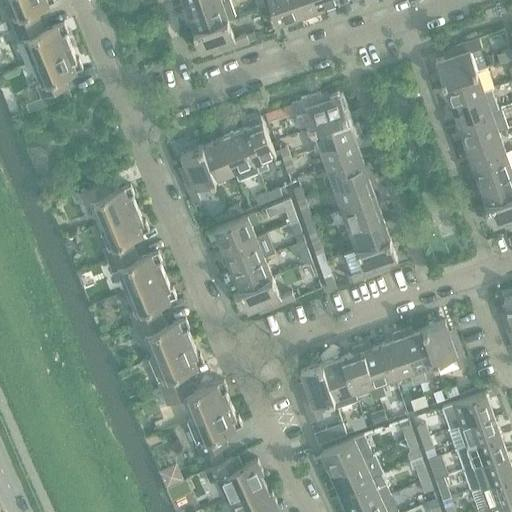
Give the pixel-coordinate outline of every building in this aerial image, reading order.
[(9,18),(14,29),(40,19),(35,8),(54,0),(8,0),(15,16),(9,18)] [(183,0),(186,9),(211,0),(183,0)] [(193,29),(227,17),(235,14),(230,0),(211,0),(186,9),(193,29)] [(298,15),(292,0),(268,0),(277,23),(298,15)] [(315,0),(292,0),(298,15),(318,8),(315,0)] [(315,0),(318,8),(339,1),(338,0),(315,0)] [(234,37),(227,17),(193,29),(201,51),(214,46),(217,53),(257,39),(254,30),(234,37)] [(24,38),(33,60),(71,45),(69,39),(71,38),(64,21),(44,29),(40,19),(14,29),(18,40),(24,38)] [(435,59),(443,81),(477,69),(470,49),(482,45),(479,36),(446,48),(449,55),(435,59)] [(76,58),(71,45),(33,60),(42,82),(36,84),(41,96),(67,86),(63,75),(83,67),(79,57),(76,58)] [(498,62),(511,56),(511,51),(510,47),(495,52),(498,62)] [(450,101),(484,89),(494,86),(487,65),(477,69),(443,81),(450,101)] [(450,101),(457,122),(491,110),(484,89),(450,101)] [(306,107),(313,126),(347,114),(339,93),(326,98),(323,91),(291,102),(294,111),(306,107)] [(464,142),(498,130),(507,127),(500,107),(491,110),(457,122),(464,142)] [(316,136),(320,146),(359,133),(354,121),(350,123),(347,114),(313,126),(304,129),(308,139),(316,136)] [(276,153),(271,141),(260,115),(248,120),(250,125),(241,128),(258,170),(268,166),(265,158),(276,153)] [(241,128),(221,137),(235,170),(238,178),(258,170),(241,128)] [(464,142),(471,162),(505,151),(498,130),(464,142)] [(320,146),(327,167),(361,155),(357,144),(362,143),(359,133),(320,146)] [(215,178),(235,170),(221,137),(201,145),(215,178)] [(196,186),(215,178),(201,145),(180,153),(186,167),(179,169),(192,201),(200,197),(196,186)] [(278,147),(282,160),(290,157),(286,145),(278,147)] [(471,162),(478,183),(511,171),(511,170),(505,151),(471,162)] [(327,167),(334,187),(373,174),(369,162),(364,163),(361,155),(327,167)] [(294,169),(290,157),(282,160),(286,172),(294,169)] [(511,171),(478,183),(485,203),(511,193),(511,171)] [(334,187),(342,208),(375,196),(372,187),(377,186),(373,174),(334,187)] [(91,201),(99,223),(138,207),(132,194),(135,193),(131,183),(111,191),(107,180),(80,191),(85,203),(91,201)] [(293,187),(297,200),(305,197),(301,185),(293,187)] [(278,186),(267,191),(270,199),(281,194),(278,186)] [(258,204),(270,199),(267,191),(254,196),(258,204)] [(511,193),(485,203),(493,224),(507,220),(509,226),(511,224),(511,193)] [(342,208),(349,228),(383,216),(375,196),(342,208)] [(280,200),(288,222),(297,219),(289,197),(280,200)] [(297,200),(305,220),(312,218),(305,197),(297,200)] [(227,207),(230,215),(243,210),(239,202),(227,207)] [(103,246),(108,258),(134,247),(130,237),(149,229),(145,219),(143,220),(138,207),(99,223),(108,244),(103,246)] [(214,228),(223,249),(256,235),(251,223),(259,220),(255,211),(214,228)] [(349,228),(356,248),(390,236),(383,216),(349,228)] [(305,220),(312,241),(319,238),(312,218),(305,220)] [(301,230),(297,219),(288,222),(292,233),(301,230)] [(231,269),(264,255),(272,252),(268,243),(261,246),(256,235),(223,249),(231,269)] [(397,258),(390,236),(356,248),(344,252),(354,281),(386,269),(384,262),(397,258)] [(312,241),(319,261),(326,259),(319,238),(312,241)] [(118,267),(127,289),(165,273),(160,261),(162,260),(158,250),(138,258),(134,247),(108,258),(112,270),(118,267)] [(304,261),(311,259),(307,247),(300,249),(304,261)] [(231,269),(239,289),(272,275),(264,255),(231,269)] [(319,261),(327,285),(328,289),(336,287),(326,259),(319,261)] [(130,313),(135,325),(161,314),(157,304),(177,296),(172,285),(170,286),(165,273),(127,289),(135,311),(130,313)] [(280,295),(272,275),(239,289),(248,310),(261,304),(263,311),(295,298),(292,290),(280,295)] [(511,296),(503,299),(508,312),(501,315),(511,345),(511,296)] [(148,358),(192,340),(187,327),(189,326),(185,317),(166,325),(161,314),(135,325),(139,336),(145,334),(153,356),(148,358)] [(446,319),(424,327),(436,361),(440,373),(468,363),(457,331),(451,333),(446,319)] [(412,326),(402,329),(420,381),(427,379),(422,366),(436,361),(424,327),(413,330),(412,326)] [(414,383),(420,381),(402,329),(392,333),(394,337),(383,341),(395,375),(409,370),(414,383)] [(159,385),(162,392),(188,381),(184,370),(204,362),(200,352),(197,353),(192,340),(148,358),(159,385)] [(370,340),(361,344),(379,396),(386,393),(381,380),(395,375),(383,341),(372,345),(370,340)] [(353,351),(342,355),(354,390),(368,385),(372,398),(379,396),(361,344),(351,347),(353,351)] [(342,355),(322,362),(334,397),(337,405),(357,398),(354,390),(342,355)] [(318,402),(334,397),(322,362),(301,370),(305,384),(299,386),(311,420),(322,416),(318,402)] [(192,391),(188,381),(162,392),(166,403),(184,396),(192,417),(193,418),(231,402),(225,389),(228,388),(223,378),(192,391)] [(456,384),(445,388),(448,397),(459,393),(460,393),(456,384)] [(159,385),(151,389),(153,395),(162,392),(159,385)] [(451,402),(459,424),(493,412),(485,390),(451,402)] [(162,392),(153,395),(158,406),(166,403),(162,392)] [(236,415),(231,402),(193,418),(192,417),(187,419),(201,454),(227,443),(222,432),(242,424),(238,414),(236,415)] [(383,408),(370,413),(373,423),(387,418),(383,408)] [(455,448),(466,444),(500,432),(493,412),(459,424),(448,427),(455,448)] [(350,418),(354,430),(366,426),(362,414),(350,418)] [(401,424),(406,438),(414,435),(409,421),(401,424)] [(417,424),(421,437),(429,434),(425,422),(417,424)] [(314,429),(318,443),(332,438),(329,428),(323,425),(314,429)] [(466,444),(473,464),(507,453),(500,432),(466,444)] [(322,451),(331,472),(372,452),(363,433),(354,436),(322,451)] [(433,446),(429,434),(421,437),(425,448),(433,446)] [(418,445),(414,435),(406,438),(409,447),(418,445)] [(331,472),(340,491),(381,472),(382,472),(374,452),(372,452),(331,472)] [(473,464),(480,485),(511,473),(511,466),(507,453),(473,464)] [(218,476),(227,497),(265,480),(260,471),(263,469),(258,457),(239,466),(234,455),(205,468),(210,480),(218,476)] [(176,461),(159,469),(166,485),(184,478),(176,461)] [(415,465),(420,479),(428,476),(423,462),(415,465)] [(431,465),(435,477),(443,475),(439,462),(431,465)] [(340,491),(349,511),(390,491),(381,472),(340,491)] [(511,473),(480,485),(487,505),(511,496),(511,473)] [(447,486),(443,475),(435,477),(439,489),(447,486)] [(432,486),(428,476),(420,479),(424,488),(432,486)] [(184,478),(166,485),(172,498),(191,489),(186,477),(184,478)] [(259,511),(258,509),(277,501),(272,489),(269,490),(265,480),(227,497),(233,511),(259,511)] [(349,511),(398,511),(399,511),(390,491),(349,511)] [(476,509),(476,511),(511,511),(511,496),(487,505),(476,509)] [(430,506),(431,511),(441,511),(438,503),(430,506)] [(445,506),(447,511),(456,511),(453,503),(445,506)]
